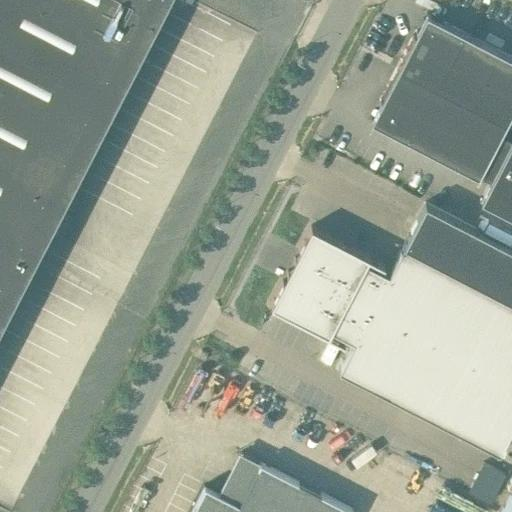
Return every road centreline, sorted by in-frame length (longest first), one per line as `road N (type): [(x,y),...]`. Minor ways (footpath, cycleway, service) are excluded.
road 1 (unclassified): [(86,511),(349,0)]
road 2 (unknown): [(190,308),(488,478)]
road 3 (unknown): [(301,92),(511,212)]
